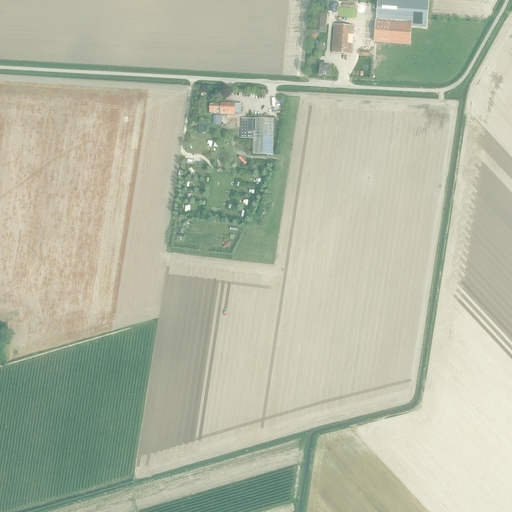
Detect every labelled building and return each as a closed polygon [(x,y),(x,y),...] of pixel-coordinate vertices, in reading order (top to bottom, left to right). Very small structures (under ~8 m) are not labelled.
[(427,22),(429,0),(423,0),(377,0),(376,10),(376,19),(377,20),(412,22),(412,21),(427,22)] [(313,31),(325,31),(327,13),(314,13),(313,31)] [(375,42),(410,45),(412,22),(377,20),(375,42)] [(332,52),(352,53),(354,25),(335,23),(332,52)] [(319,74),(330,75),(331,66),(320,65),(319,74)] [(220,114),(241,114),(241,104),(220,103),(220,104),(210,104),(209,112),(220,112),(220,114)] [(253,119),(242,118),(241,138),(253,138),(252,155),(273,156),(274,119),(253,118),(253,119)] [(198,123),(198,132),(206,133),(206,124),(198,123)]
